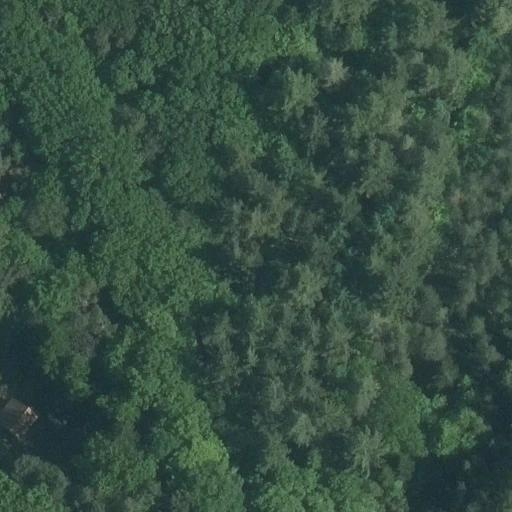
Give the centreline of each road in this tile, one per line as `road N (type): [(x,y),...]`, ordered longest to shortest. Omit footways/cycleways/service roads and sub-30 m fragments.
road 1 (track): [(233,511),(0,66)]
road 2 (track): [(119,291),(158,279),(195,236),(267,0)]
